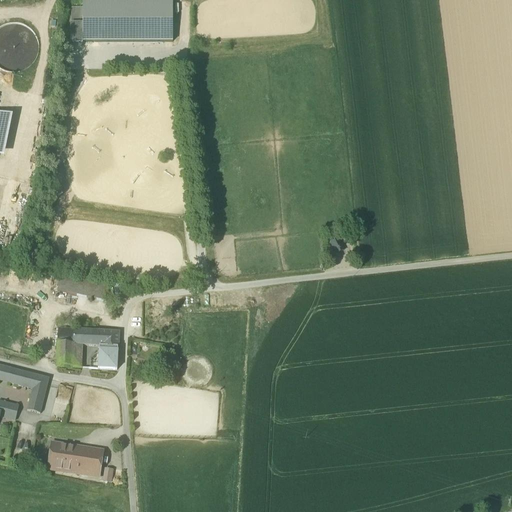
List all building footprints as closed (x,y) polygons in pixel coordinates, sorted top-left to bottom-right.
[(82,42),(172,42),(172,1),(118,1),(83,1),(82,1),(82,8),(71,8),(71,42),(82,42)] [(24,26),(14,24),(5,26),(0,28),(0,69),(3,72),(13,74),(22,72),(31,67),(36,59),(38,50),(37,40),(32,32),(24,26)] [(0,120),(5,122),(0,146),(0,158),(4,159),(12,118),(0,115),(0,120)] [(0,203),(6,203),(8,186),(3,185),(0,203)] [(334,256),(335,256),(345,251),(344,250),(343,251),(337,242),(339,241),(339,240),(329,245),(329,246),(331,245),(336,255),(334,256)] [(57,292),(106,303),(110,285),(61,274),(57,292)] [(73,331),(72,345),(74,345),(74,346),(83,346),(97,347),(98,332),(96,332),(73,331)] [(119,333),(98,332),(97,347),(97,348),(99,348),(118,349),(119,349),(119,333)] [(73,368),(74,346),(74,345),(72,345),(57,344),(56,367),(73,368)] [(74,346),(73,368),(82,368),(83,346),(74,346)] [(117,352),(99,351),(98,370),(117,371),(118,352),(117,352)] [(11,370),(3,367),(0,377),(0,381),(8,384),(11,370)] [(27,411),(40,414),(49,379),(11,370),(8,384),(32,390),(27,411)] [(0,416),(15,421),(18,407),(0,402),(0,416)] [(103,452),(82,448),(51,443),(47,469),(78,474),(99,477),(103,452)] [(104,481),(111,482),(112,472),(105,470),(104,481)]
